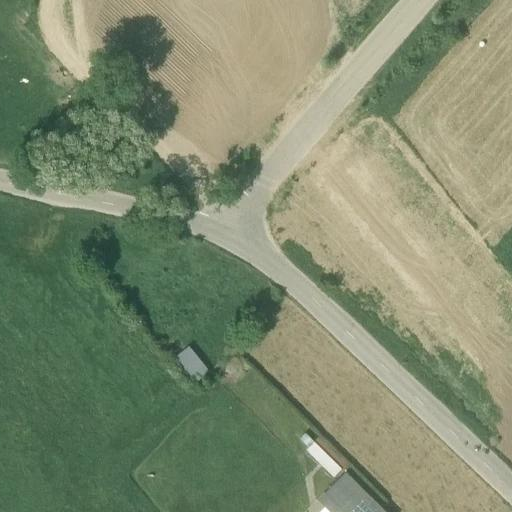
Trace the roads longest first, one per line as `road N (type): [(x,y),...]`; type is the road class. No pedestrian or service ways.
road 1 (unclassified): [(511,490),(272,267),(221,236)]
road 2 (unclassified): [(221,236),(419,0)]
road 3 (track): [(47,0),(43,23),(53,48),(233,220)]
road 4 (unclassified): [(0,180),(221,236)]
